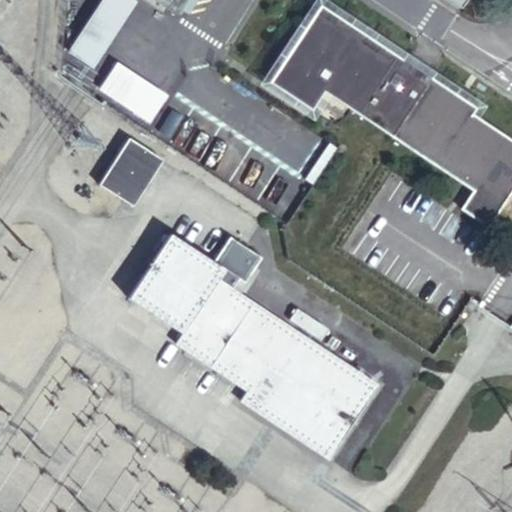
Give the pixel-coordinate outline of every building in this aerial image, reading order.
[(95,61),(119,0),(89,0),(69,51),(95,61)] [(411,57),(322,0),(321,0),(272,77),(316,105),(328,87),(453,167),(477,183),(465,202),(492,220),(511,189),(511,132),(475,108),(480,101),(434,72),(411,57)] [(445,0),(459,9),(466,0),(445,0)] [(164,156),(128,134),(99,181),(135,203),(164,156)] [(214,257),(173,230),(128,296),(181,331),(218,275),(225,265),(214,257)] [(262,256),(229,234),(214,257),(225,265),(246,279),(262,256)] [(381,383),(218,275),(181,331),(175,340),(247,388),(240,399),(330,459),(381,383)]
